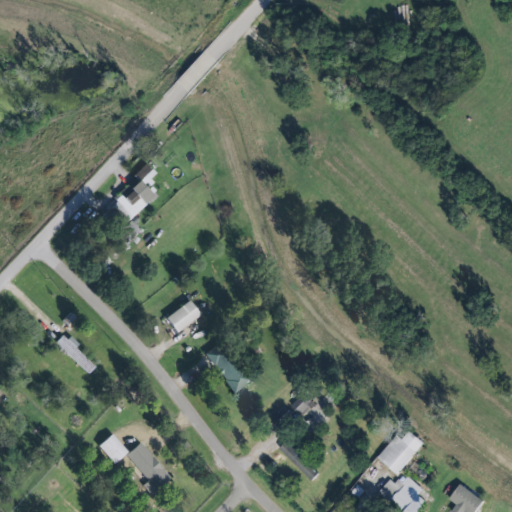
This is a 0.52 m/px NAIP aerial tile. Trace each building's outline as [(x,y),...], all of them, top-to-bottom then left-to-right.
[(155,197),(145,185),(155,176),(144,164),(131,175),(135,180),(105,205),(124,227),(120,231),(128,240),(140,229),(130,217),(155,197)] [(198,316),(186,301),(163,319),(174,334),(198,316)] [(246,381),(214,345),(201,357),(233,393),(246,381)] [(289,405),(298,417),(312,406),(303,394),(289,405)] [(395,475),(422,444),(408,431),(400,440),(396,436),(376,457),(395,475)] [(125,453),(110,435),(95,446),(110,465),(125,453)] [(278,449),(309,481),(319,472),(294,446),(292,449),(285,442),(278,449)] [(146,481),(140,487),(150,497),(169,480),(136,444),(123,456),(146,481)] [(422,489),(407,477),(400,485),(391,477),(376,493),(397,511),(418,511),(426,503),(417,495),(422,489)] [(460,484),(484,501),(475,511),(466,511),(449,499),(460,484)]
